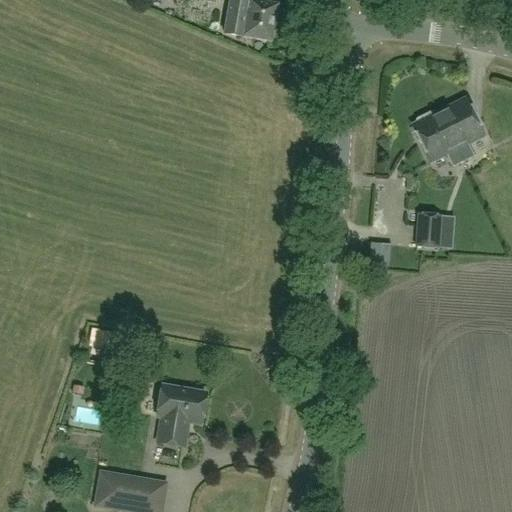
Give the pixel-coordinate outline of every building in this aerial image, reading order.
[(271,43),(278,5),(249,0),(229,0),(223,34),(271,43)] [(465,100),(438,113),(463,162),(473,157),(467,145),(484,137),(465,100)] [(453,167),(463,162),(438,113),(436,114),(432,113),(417,120),(415,124),(412,126),(430,163),(447,155),(453,167)] [(441,218),(419,216),(416,248),(439,250),(441,218)] [(380,245),(378,267),(388,268),(390,246),(380,245)] [(162,419),(158,444),(183,449),(188,423),(199,425),(204,396),(162,388),(157,418),(162,419)] [(159,511),(164,485),(101,475),(96,507),(129,511),(159,511)]
